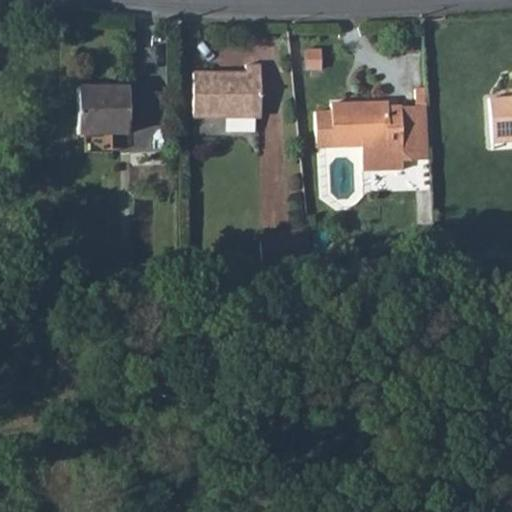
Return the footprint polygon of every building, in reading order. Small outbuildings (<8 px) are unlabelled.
[(318,49),(303,49),(303,67),(318,66),(318,49)] [(191,72),(191,116),(257,117),(257,65),(243,65),(243,73),(191,72)] [(76,88),(76,133),(124,134),(124,88),(76,88)] [(511,96),(487,98),(489,141),(511,139),(511,96)] [(424,106),(385,105),(385,102),(328,104),(329,112),(312,112),(312,147),(358,146),(358,171),(399,170),(398,163),(398,150),(427,149),(424,106)] [(398,150),(398,163),(428,163),(427,149),(398,150)] [(305,229),(256,234),(259,269),(309,265),(305,229)] [(77,270),(78,284),(109,284),(109,270),(77,270)]
